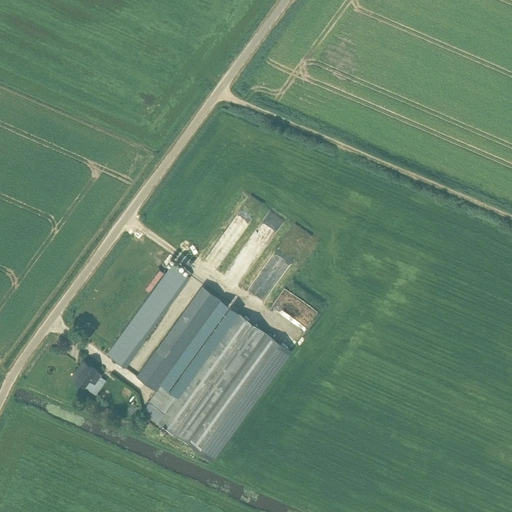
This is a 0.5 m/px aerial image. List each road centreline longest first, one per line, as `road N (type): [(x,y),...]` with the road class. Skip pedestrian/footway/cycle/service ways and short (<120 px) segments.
road 1 (unclassified): [(0,402),(13,373),(285,0)]
road 2 (track): [(216,94),(511,219)]
